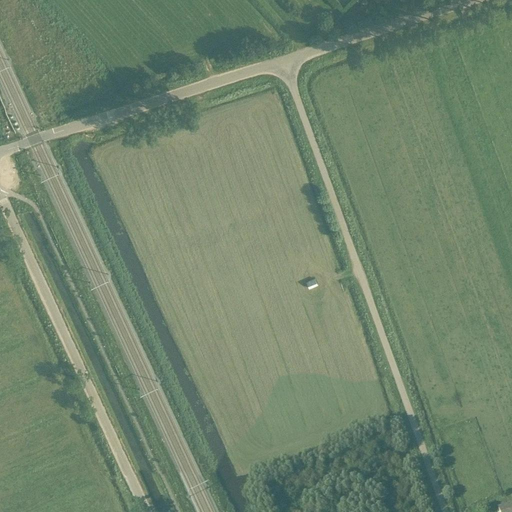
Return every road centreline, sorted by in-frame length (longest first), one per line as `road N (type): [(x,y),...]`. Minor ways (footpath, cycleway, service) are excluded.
road 1 (unclassified): [(445,511),(283,61)]
road 2 (tertiary): [(146,511),(0,196)]
road 3 (tertiary): [(0,151),(283,61)]
road 4 (tertiary): [(283,61),(472,0)]
